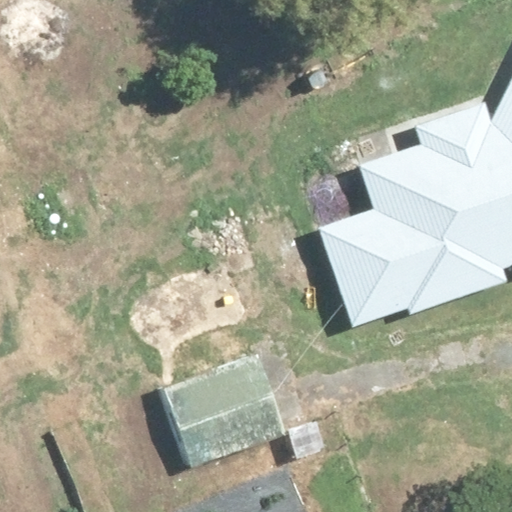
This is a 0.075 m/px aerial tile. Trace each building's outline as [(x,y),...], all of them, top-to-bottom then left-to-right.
[(328,241),(353,317),(511,266),(511,64),(501,93),(420,119),(428,147),(370,166),(388,222),(328,241)] [(191,249),(108,277),(137,361),(220,333),(191,249)] [(248,347),(138,380),(162,461),(271,429),(248,347)] [(511,415),(503,385),(369,424),(388,490),(511,453),(511,415)] [(333,445),(270,459),(277,490),(340,477),(333,445)]
